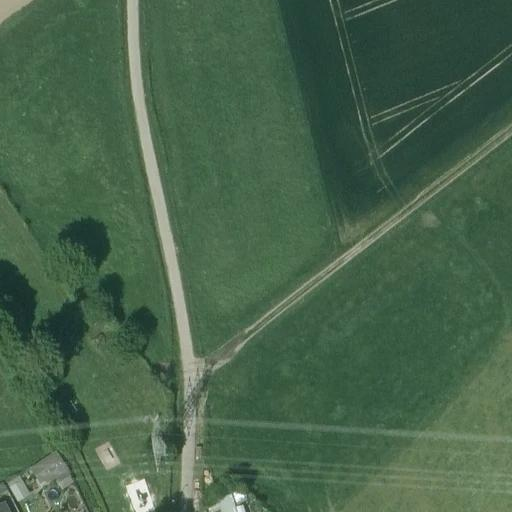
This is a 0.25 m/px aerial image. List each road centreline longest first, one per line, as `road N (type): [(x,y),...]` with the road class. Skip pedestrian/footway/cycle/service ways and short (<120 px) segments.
road 1 (track): [(184,511),(186,354),(137,102),(133,0)]
road 2 (track): [(511,137),(188,386)]
